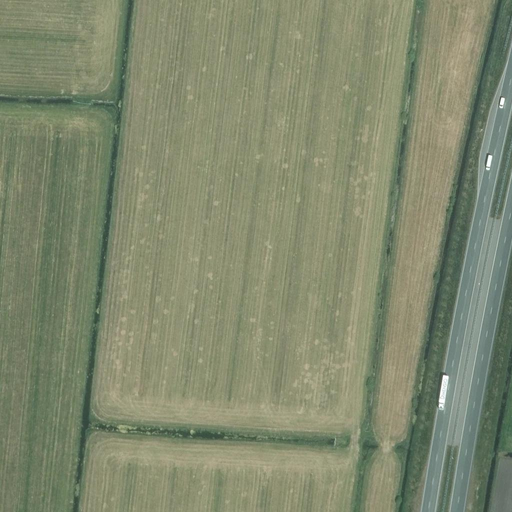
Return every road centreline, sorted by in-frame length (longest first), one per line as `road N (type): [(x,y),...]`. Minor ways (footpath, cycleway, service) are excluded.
road 1 (trunk): [(511,73),(427,511)]
road 2 (trunk): [(456,511),(511,206)]
